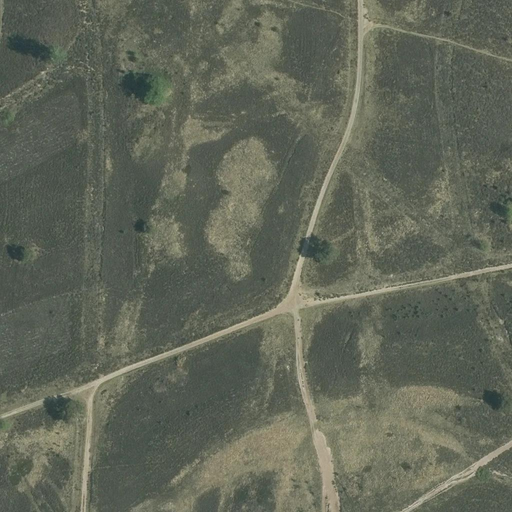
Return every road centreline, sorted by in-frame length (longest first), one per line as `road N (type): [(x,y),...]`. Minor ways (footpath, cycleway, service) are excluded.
road 1 (track): [(360,0),(354,112),(313,221),(295,307)]
road 2 (track): [(295,307),(511,264)]
road 3 (track): [(295,307),(91,384)]
road 4 (track): [(83,511),(91,384)]
